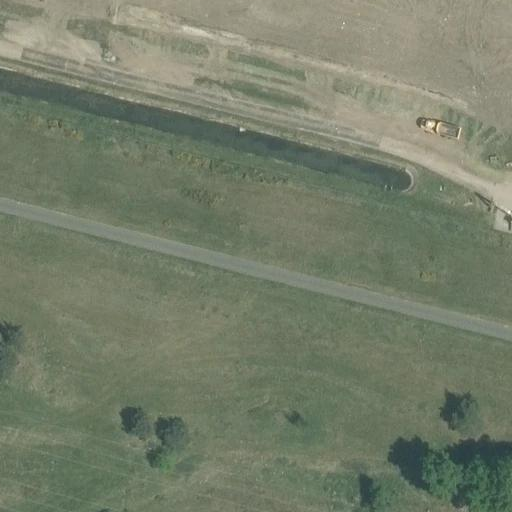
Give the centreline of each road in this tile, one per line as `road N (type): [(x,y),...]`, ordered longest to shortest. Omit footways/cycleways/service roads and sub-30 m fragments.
road 1 (track): [(0,50),(420,160),(511,198)]
road 2 (unclassified): [(0,203),(511,332)]
